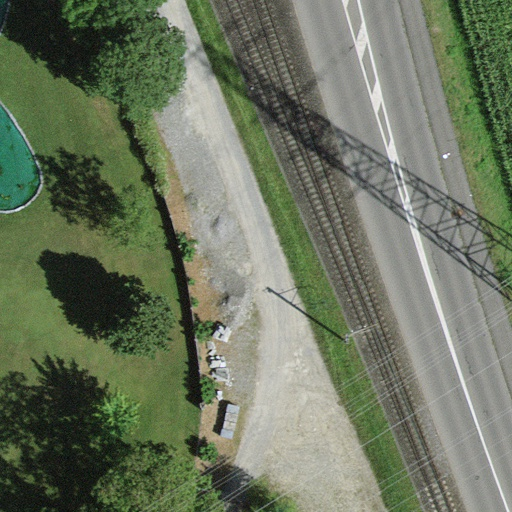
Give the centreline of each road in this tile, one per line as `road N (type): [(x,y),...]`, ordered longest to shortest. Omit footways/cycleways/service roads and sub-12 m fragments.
road 1 (secondary): [(323,0),(357,115),(441,312)]
road 2 (secondary): [(441,312),(412,92),(390,0)]
road 3 (track): [(226,511),(271,383),(337,448),(365,511)]
road 4 (secondary): [(510,511),(441,312)]
